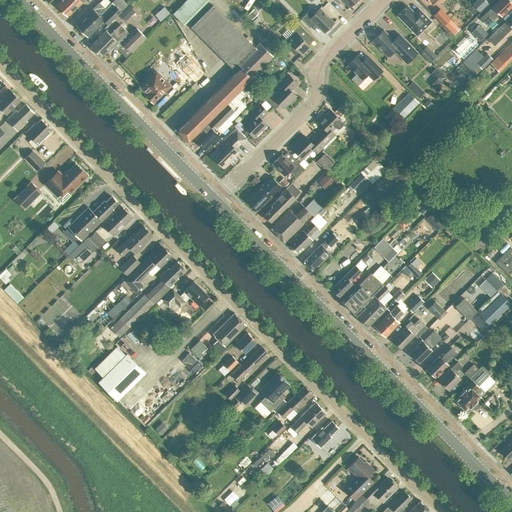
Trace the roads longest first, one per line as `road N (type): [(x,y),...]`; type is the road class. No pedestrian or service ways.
road 1 (residential): [(442,511),(0,65)]
road 2 (secondary): [(511,503),(214,201)]
road 3 (secondary): [(214,201),(15,0)]
road 4 (residential): [(214,201),(317,98),(325,56),(382,0)]
